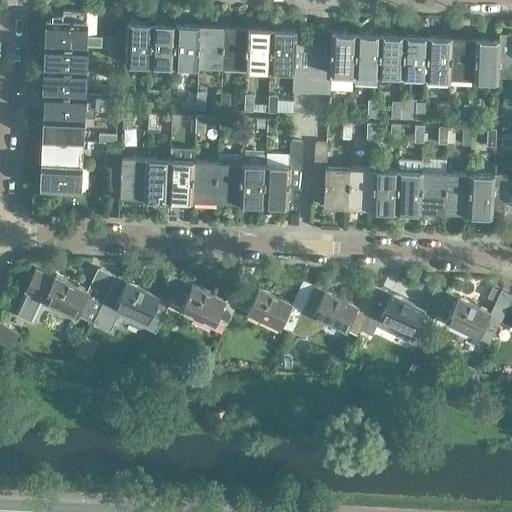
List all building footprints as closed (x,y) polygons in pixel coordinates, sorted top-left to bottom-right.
[(126,49),(128,21),(129,16),(116,15),(114,49),(126,49)] [(49,18),(48,43),(86,45),(87,20),(49,18)] [(153,23),(137,22),(137,18),(130,18),(129,22),(128,21),(126,49),(126,59),(151,60),(153,23)] [(175,61),(176,24),(153,23),(151,60),(175,61)] [(199,62),(200,25),(176,24),(175,61),(199,62)] [(223,63),(224,26),(200,25),(199,62),(223,63)] [(247,64),(248,27),(224,26),(223,63),(247,64)] [(271,65),(272,28),(248,27),(247,64),(271,65)] [(295,66),(296,43),(296,29),(272,28),(271,65),(294,66),(295,66)] [(354,70),(356,32),(331,31),(331,45),(320,44),(319,68),(331,69),(330,79),(354,80),(354,70)] [(379,71),(380,33),(356,32),(354,70),(379,71)] [(403,72),(404,34),(380,33),(379,71),(403,72)] [(511,66),(511,50),(511,33),(500,33),(499,39),(500,39),(499,65),(511,66)] [(427,73),(428,36),(404,34),(403,72),(427,73)] [(450,82),(450,74),(452,37),(428,36),(427,73),(426,81),(450,82)] [(474,75),(476,38),(452,37),(450,74),(474,75)] [(476,38),(474,75),(498,76),(499,65),(500,39),(499,39),(476,38)] [(84,69),(86,45),(48,43),(47,67),(84,69)] [(306,67),(307,44),(296,43),(295,66),(306,67)] [(319,68),(320,44),(307,44),(306,67),(319,68)] [(126,59),(126,49),(114,49),(113,58),(126,59)] [(511,77),(511,66),(499,65),(498,76),(511,77)] [(306,67),(295,66),(294,66),(293,91),(305,92),(306,67)] [(83,93),(84,69),(47,67),(46,91),(83,93)] [(317,92),(319,68),(306,67),(305,92),(317,92)] [(330,79),(331,69),(319,68),(317,92),(319,92),(327,92),(327,93),(330,93),(330,79)] [(118,94),(119,85),(102,84),(101,93),(118,94)] [(124,105),(133,105),(134,88),(125,88),(124,105)] [(149,106),(158,106),(159,89),(150,89),(149,106)] [(173,107),(182,107),(183,90),(174,90),(173,107)] [(82,117),(83,93),(46,91),(45,115),(82,117)] [(197,108),(205,108),(206,91),(197,91),(197,108)] [(221,109),(229,109),(230,92),(221,92),(221,109)] [(244,110),(253,111),(254,94),(245,93),(244,110)] [(268,111),(277,112),(278,95),(269,94),(268,111)] [(343,115),(352,115),(353,98),(344,98),(343,115)] [(368,116),(377,116),(378,99),(369,99),(368,116)] [(391,117),(400,117),(401,100),(392,100),(391,117)] [(416,118),(425,119),(425,101),(416,101),(416,118)] [(439,119),(448,120),(449,103),(440,102),(439,119)] [(463,120),(472,121),(473,104),(464,103),(463,120)] [(489,104),(488,121),(497,122),(498,105),(489,104)] [(117,118),(118,109),(101,108),(100,117),(117,118)] [(123,127),(124,127),(132,128),(133,110),(124,110),(123,127)] [(157,112),(148,111),(148,128),(157,129),(157,112)] [(173,112),(172,129),(181,130),(182,113),(173,112)] [(511,112),(504,112),(503,116),(503,121),(511,121),(511,112)] [(196,113),(195,130),(204,131),(205,114),(196,113)] [(81,141),(82,117),(45,115),(44,139),(81,141)] [(220,115),(220,132),(229,132),(229,124),(231,124),(232,116),(229,116),(229,115),(220,115)] [(244,116),(243,133),(252,133),(253,116),(244,116)] [(268,117),(267,134),(276,134),(277,117),(268,117)] [(343,138),(351,138),(352,138),(353,121),(344,121),(343,138)] [(367,139),(375,139),(376,122),(367,122),(367,139)] [(391,140),(399,140),(400,140),(401,123),(392,123),(391,140)] [(414,141),(423,141),(424,124),(415,124),(414,141)] [(439,142),(447,143),(448,143),(449,126),(440,125),(439,142)] [(462,144),(471,144),(472,127),(463,126),(462,144)] [(487,145),(496,145),(497,128),(488,128),(487,145)] [(116,142),(117,133),(100,132),(99,141),(116,142)] [(511,136),(503,136),(502,137),(502,145),(511,145),(511,136)] [(80,165),(81,141),(44,139),(42,163),(80,165)] [(290,139),(289,163),(302,164),(303,140),(290,139)] [(315,141),(314,165),(326,165),(327,141),(315,141)] [(121,165),(122,155),(109,155),(109,165),(121,165)] [(120,193),(121,193),(145,194),(146,156),(122,155),(121,165),(120,193)] [(169,195),(171,158),(146,156),(145,194),(169,195)] [(192,197),(194,159),(171,158),(169,195),(192,197)] [(420,207),(422,169),(422,159),(399,158),(398,168),(396,206),(420,207)] [(217,198),(218,160),(194,159),(192,197),(217,198)] [(240,199),(242,161),(218,160),(217,198),(240,199)] [(264,200),(266,162),(242,161),(240,199),(264,200)] [(288,201),(289,187),(301,188),(302,164),(289,163),(266,162),(264,200),(288,201)] [(79,189),(80,165),(42,163),(41,187),(79,189)] [(120,193),(121,165),(109,165),(107,196),(109,196),(118,196),(118,197),(120,197),(121,193),(120,193)] [(350,166),(326,165),(314,165),(312,202),(348,204),(350,166)] [(372,205),(374,167),(350,166),(348,204),(372,205)] [(396,206),(398,168),(374,167),(372,205),(396,206)] [(444,209),(446,171),(422,169),(420,207),(444,209)] [(468,210),(470,172),(446,171),(444,209),(468,210)] [(494,173),(470,172),(468,210),(491,211),(492,211),(493,182),(494,173)] [(506,182),(506,173),(494,173),(493,182),(506,182)] [(504,215),(506,182),(493,182),(492,211),(491,211),(491,214),(493,215),(493,214),(503,215),(504,215)] [(104,298),(114,274),(100,267),(89,290),(55,274),(54,276),(36,267),(26,289),(26,290),(16,311),(16,310),(15,313),(33,321),(34,319),(33,319),(43,297),(45,298),(45,299),(57,304),(93,321),(104,298)] [(171,301),(182,278),(170,272),(159,295),(114,274),(104,298),(159,324),(171,301)] [(236,305),(248,281),(236,275),(225,299),(182,278),(171,301),(225,327),(236,305)] [(292,331),(308,297),(314,284),(303,278),(292,302),(248,281),(236,305),(292,331)] [(361,328),(380,287),(369,282),(358,305),(314,284),(308,297),(318,302),(314,312),(359,333),(361,328)] [(436,314),(447,290),(445,289),(445,290),(436,286),(436,285),(435,285),(424,308),(389,291),(380,287),(361,328),(373,334),(382,316),(425,337),(436,314)] [(491,340),(501,317),(511,293),(511,292),(501,288),(490,311),(447,290),(436,314),(491,340)] [(511,293),(501,317),(511,321),(510,326),(511,326),(511,293)] [(0,340),(8,345),(16,332),(0,321),(0,340)] [(413,364),(409,372),(418,376),(422,368),(413,364)]
